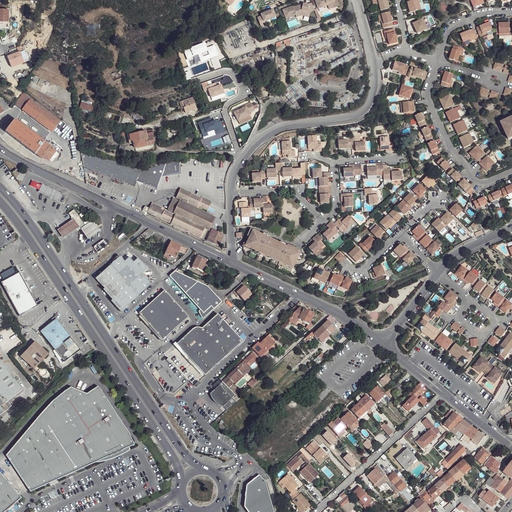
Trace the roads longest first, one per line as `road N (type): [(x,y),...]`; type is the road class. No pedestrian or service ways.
road 1 (primary): [(196,468),(0,188)]
road 2 (primary): [(0,200),(183,477)]
road 3 (tertiary): [(230,261),(0,147)]
road 4 (track): [(86,16),(119,15),(118,51),(107,75),(127,97),(193,81)]
road 5 (unclassified): [(241,160),(270,131),(368,107),(373,63)]
road 6 (unclassified): [(384,342),(447,260),(511,228)]
road 7 (unclassified): [(316,511),(443,391)]
road 8 (tertiary): [(384,342),(230,261)]
road 9 (residential): [(511,172),(475,182),(453,153),(428,98),(437,62)]
road 10 (residential): [(193,81),(227,71),(242,86),(225,115),(241,160)]
